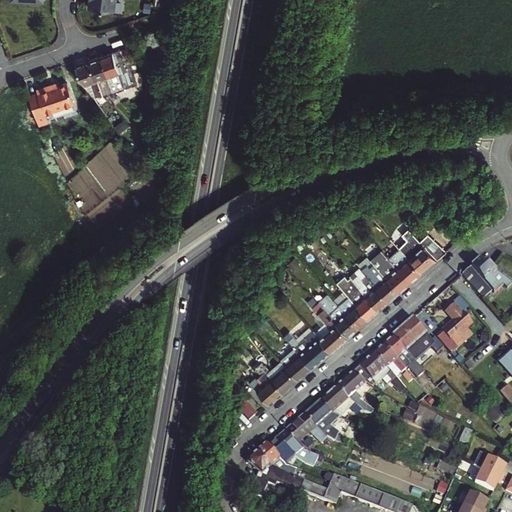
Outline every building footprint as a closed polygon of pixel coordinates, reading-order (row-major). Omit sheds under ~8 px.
[(89,0),(89,9),(100,10),(100,11),(102,12),(103,11),(114,12),(114,0),(89,0)] [(112,53),(100,57),(112,91),(132,84),(119,50),(112,53)] [(88,61),(95,80),(100,95),(105,93),(112,91),(100,57),(88,61)] [(95,80),(88,61),(74,66),(79,79),(92,97),(100,95),(95,80)] [(51,84),(37,88),(38,91),(30,94),(39,123),(48,120),(46,112),(75,101),(68,81),(52,86),(51,84)] [(52,118),(78,111),(77,105),(50,113),(52,118)] [(355,218),(362,212),(361,210),(351,214),(355,218)] [(395,231),(407,243),(400,249),(408,258),(421,273),(445,252),(446,250),(424,234),(416,242),(402,226),(395,231)] [(409,283),(421,273),(408,258),(401,263),(396,256),(390,261),(396,268),(409,283)] [(511,283),(491,268),(479,260),(462,274),(484,298),(491,291),(494,294),(500,289),(496,284),(499,281),(505,285),(509,288),(511,284),(511,283)] [(390,273),(384,266),(379,270),(399,292),(409,283),(396,268),(390,273)] [(370,273),(365,267),(361,270),(366,276),(370,273)] [(379,270),(369,279),(375,286),(388,301),(399,292),(379,270)] [(355,284),(359,288),(361,290),(378,310),(388,301),(375,286),(370,291),(360,279),(355,284)] [(354,292),(349,297),(351,299),(355,304),(367,319),(378,310),(361,290),(356,295),(354,292)] [(328,293),(317,302),(318,302),(320,305),(347,337),(358,328),(341,308),(339,306),(328,293)] [(367,319),(355,304),(351,299),(341,308),(358,328),(367,319)] [(296,313),(302,308),(297,302),(292,309),(296,313)] [(311,308),(325,323),(314,333),(330,352),(347,337),(320,305),(318,302),(311,308)] [(455,305),(446,312),(453,321),(436,336),(452,355),(473,336),(467,328),(472,324),(455,305)] [(433,341),(413,318),(402,328),(424,353),(435,343),(433,341)] [(424,353),(402,328),(392,336),(413,360),(418,355),(427,366),(432,362),(424,353)] [(330,352),(314,333),(312,331),(299,342),(294,336),(287,341),(294,349),(296,350),(297,352),(311,368),(330,352)] [(413,360),(392,336),(383,344),(402,366),(407,362),(410,366),(412,365),(418,372),(422,370),(413,360)] [(402,366),(383,344),(373,353),(386,368),(391,364),(400,374),(405,370),(402,366)] [(311,368),(297,352),(296,350),(294,349),(280,361),(285,366),(297,380),(311,368)] [(358,366),(370,380),(371,381),(386,368),(373,353),(358,366)] [(262,368),(260,365),(256,368),(264,377),(267,374),(262,368)] [(270,371),(265,365),(262,368),(267,374),(270,371)] [(297,380),(285,366),(271,378),(283,393),(297,380)] [(370,380),(358,366),(352,371),(365,384),(370,380)] [(365,385),(365,384),(352,371),(335,386),(347,400),(351,404),(365,410),(368,407),(355,400),(352,396),(365,385)] [(395,378),(391,373),(387,376),(391,382),(395,378)] [(269,405),(283,393),(271,378),(262,385),(255,379),(251,383),(252,384),(269,404),(269,405)] [(511,401),(511,386),(510,384),(502,391),(511,401)] [(335,386),(319,401),(331,414),(347,400),(335,386)] [(239,395),(231,401),(232,402),(249,421),(257,414),(239,395)] [(322,429),(325,426),(336,417),(331,414),(319,401),(303,415),(325,439),(328,436),(322,429)] [(365,410),(351,404),(348,406),(361,413),(365,410)] [(408,408),(404,417),(413,421),(417,413),(408,408)] [(322,441),(325,439),(303,415),(284,431),(296,445),(313,430),(316,434),(316,435),(322,441)] [(469,443),(475,430),(466,427),(461,440),(469,443)] [(296,445),(284,431),(276,438),(294,457),(299,461),(307,453),(302,451),(296,445)] [(294,457),(276,438),(267,446),(279,459),(283,455),(289,461),(294,457)] [(267,446),(265,444),(257,451),(270,466),(271,466),(274,463),(282,468),(290,472),(301,476),(303,473),(284,465),(279,459),(267,446)] [(301,493),(306,481),(288,474),(277,470),(271,466),(270,466),(257,451),(248,459),(248,464),(259,473),(258,476),(278,484),(301,493)] [(486,457),(480,470),(498,479),(500,474),(504,466),(486,457)] [(282,468),(274,463),(271,466),(277,470),(288,474),(290,472),(282,468)] [(495,484),(498,479),(480,470),(473,483),(491,492),(495,484)] [(409,511),(412,506),(333,474),(330,482),(401,511),(409,511)] [(278,484),(258,476),(254,486),(250,496),(263,501),(267,490),(269,486),(276,489),(278,484)] [(301,493),(303,494),(304,492),(340,507),(344,497),(327,490),(306,481),(301,493)] [(401,511),(330,482),(327,490),(344,497),(380,511),(401,511)] [(468,493),(461,505),(474,511),(480,511),(482,509),(486,502),(468,493)]
